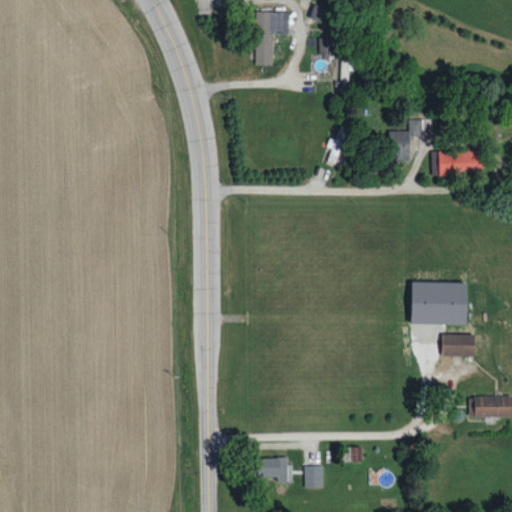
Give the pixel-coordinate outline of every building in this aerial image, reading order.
[(254,64),(271,64),(272,33),(287,33),(288,11),(255,10),(254,64)] [(318,52),(333,53),(333,37),(319,36),(318,52)] [(409,160),(409,135),(421,135),(420,118),(407,118),(408,129),(388,130),(388,160),(409,160)] [(430,150),(431,174),(481,172),(480,148),(430,150)] [(410,322),(465,323),(466,282),(411,281),(410,322)] [(473,355),(473,333),(441,333),(440,354),(473,355)] [(511,395),(468,396),(468,416),(511,415),(511,395)] [(361,446),(343,446),(342,461),(361,461),(361,446)] [(276,476),(276,481),(290,481),(289,456),(256,457),(257,476),(276,476)] [(322,464),(304,464),(304,487),(322,486),(322,464)]
